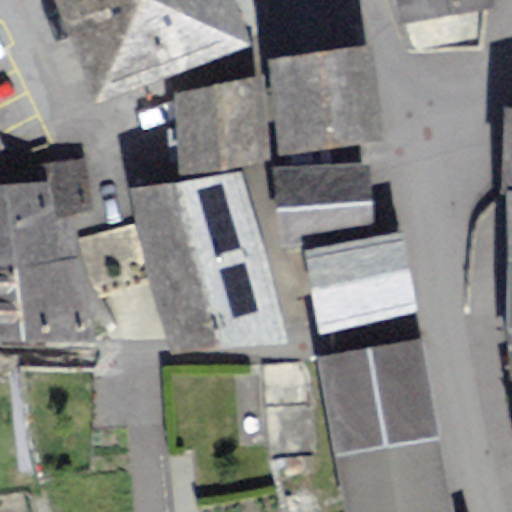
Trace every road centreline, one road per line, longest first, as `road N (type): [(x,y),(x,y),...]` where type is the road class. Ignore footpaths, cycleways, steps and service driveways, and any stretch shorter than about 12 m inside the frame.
road 1 (residential): [(10,0),(63,93),(97,109),(369,13)]
road 2 (residential): [(439,321),(421,150),(369,13)]
road 3 (tertiary): [(511,50),(468,102),(439,321)]
road 4 (residential): [(488,511),(439,321)]
